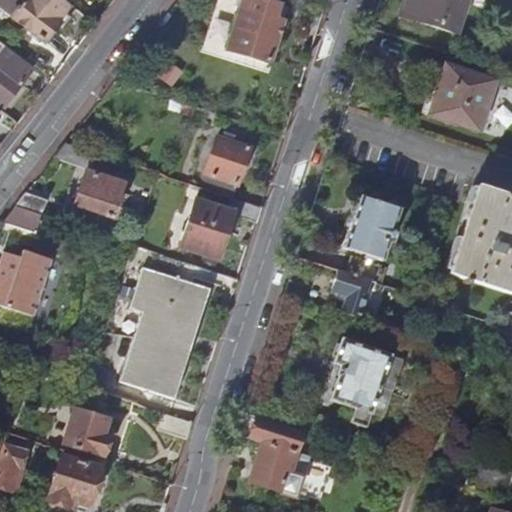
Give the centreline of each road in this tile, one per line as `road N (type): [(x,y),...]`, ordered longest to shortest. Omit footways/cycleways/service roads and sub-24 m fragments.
road 1 (residential): [(347,0),(210,426),(190,511)]
road 2 (residential): [(145,0),(0,185)]
